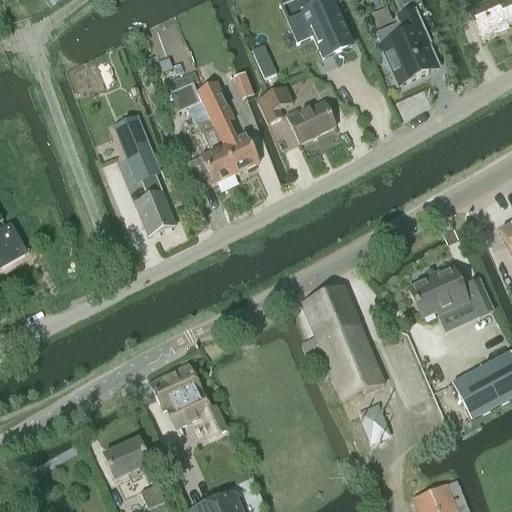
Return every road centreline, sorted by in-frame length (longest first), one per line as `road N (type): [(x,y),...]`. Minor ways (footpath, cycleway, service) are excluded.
road 1 (tertiary): [(0,452),(183,340),(240,317),(511,167)]
road 2 (unclassified): [(0,358),(511,82)]
road 3 (track): [(79,0),(29,39),(121,293)]
